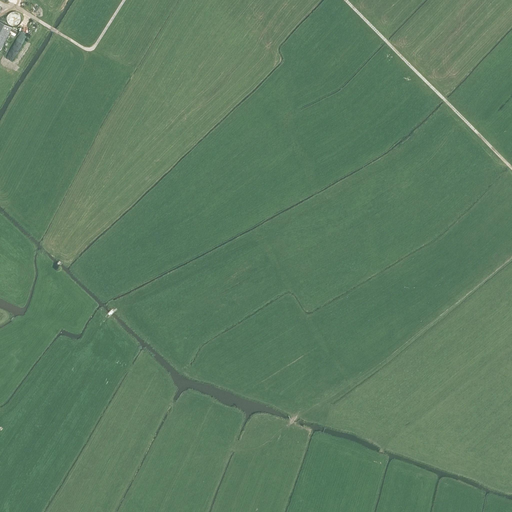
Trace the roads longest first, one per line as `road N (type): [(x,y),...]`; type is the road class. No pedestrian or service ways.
road 1 (track): [(511,70),(463,119),(381,178),(113,310),(83,348)]
road 2 (track): [(83,348),(125,365),(240,450),(284,434),(299,409)]
road 3 (track): [(344,0),(511,168)]
